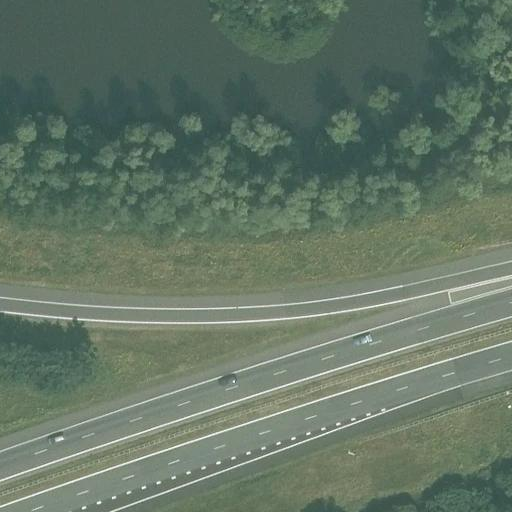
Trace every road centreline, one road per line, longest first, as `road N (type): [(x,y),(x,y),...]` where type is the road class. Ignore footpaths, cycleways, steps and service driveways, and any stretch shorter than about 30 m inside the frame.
road 1 (motorway): [(511,304),(0,468)]
road 2 (motorway): [(511,268),(305,310),(170,318),(0,301)]
road 3 (motorway): [(29,511),(511,356)]
